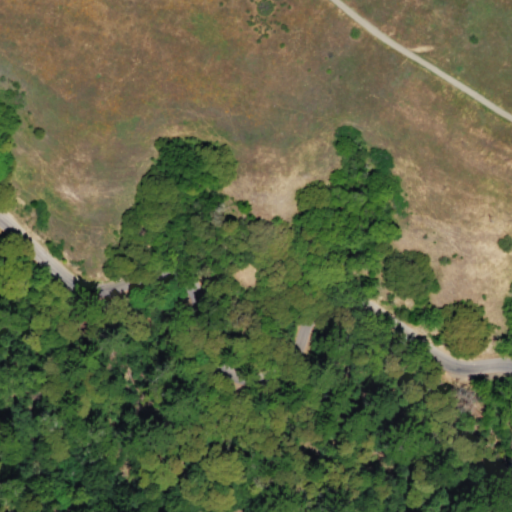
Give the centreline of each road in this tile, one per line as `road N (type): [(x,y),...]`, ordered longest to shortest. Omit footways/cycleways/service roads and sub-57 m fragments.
road 1 (tertiary): [(0,218),(82,287),(181,287),(195,297),(209,361),(232,372),(277,365),(326,307),(357,301),(377,305),(450,355),(511,367)]
road 2 (track): [(332,0),(511,119)]
